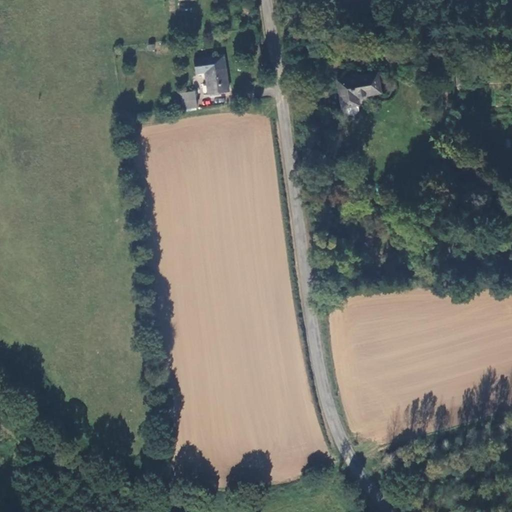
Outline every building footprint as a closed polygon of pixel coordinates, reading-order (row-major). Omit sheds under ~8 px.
[(226,84),(222,53),(192,57),(194,70),(204,69),(207,92),(218,90),(217,86),(226,84)] [(339,80),(344,108),(359,106),(360,105),(359,98),(383,95),(380,73),(339,80)] [(464,88),(473,88),(474,79),(464,79),(464,88)] [(180,104),(190,103),(192,103),(192,94),(180,96),(180,104)] [(359,106),(344,108),(346,116),(358,114),(360,111),(359,106)]
